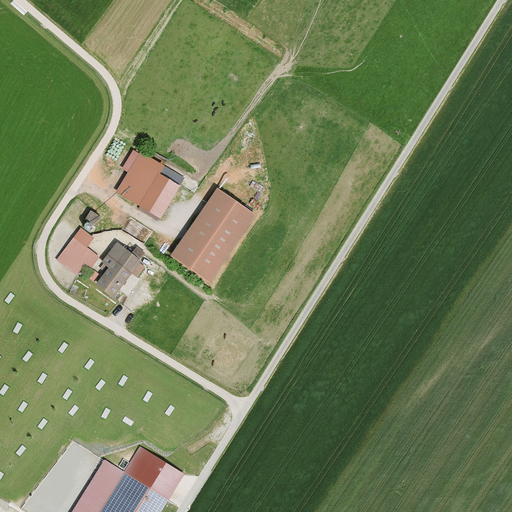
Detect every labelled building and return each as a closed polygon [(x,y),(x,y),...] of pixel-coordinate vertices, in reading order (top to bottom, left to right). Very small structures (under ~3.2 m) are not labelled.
[(161,166),(138,151),(114,190),(157,216),(177,184),(157,172),(161,166)] [(252,214),(213,188),(168,255),(207,281),(252,214)] [(88,220),(100,223),(104,213),(92,209),(88,220)] [(90,237),(77,228),(59,252),(77,266),(82,258),(90,264),(98,254),(85,243),(90,237)] [(146,263),(114,238),(98,259),(108,267),(95,284),(110,296),(129,270),(136,276),(146,263)] [(209,343),(209,349),(211,356),(215,361),(220,365),(227,367),(234,366),(240,363),(244,359),(247,353),(248,347),(247,341),(244,335),(240,331),(234,328),(228,327),(222,328),(216,332),(212,337),(209,343)] [(123,471),(96,511),(158,511),(167,499),(123,471)]
